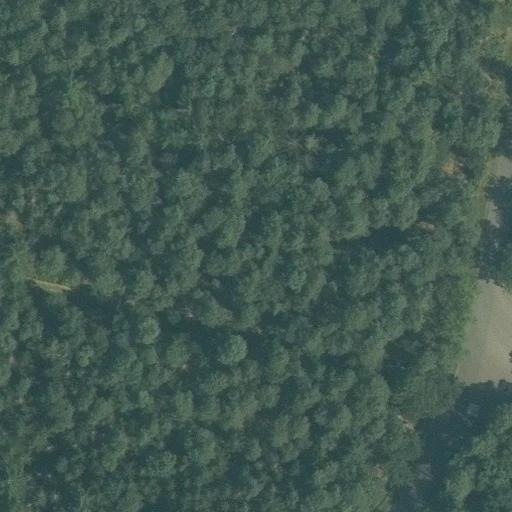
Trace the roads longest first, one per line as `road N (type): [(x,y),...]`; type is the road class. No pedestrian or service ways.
road 1 (unclassified): [(401,511),(459,406),(511,143)]
road 2 (track): [(463,392),(437,395),(368,511)]
